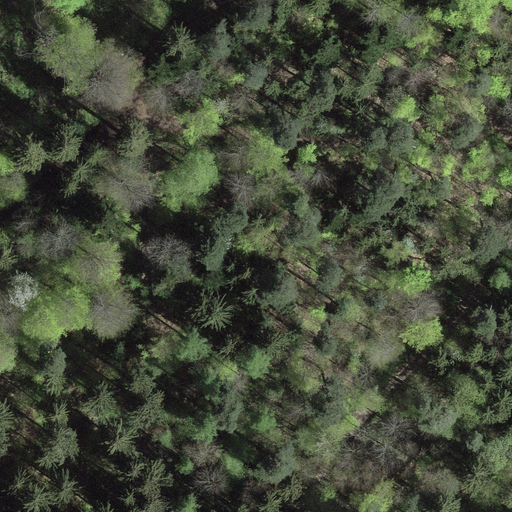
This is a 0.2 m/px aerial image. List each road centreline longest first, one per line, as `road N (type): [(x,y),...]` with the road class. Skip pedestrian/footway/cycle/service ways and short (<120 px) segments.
road 1 (track): [(117,107),(0,223)]
road 2 (track): [(218,0),(159,43),(117,107)]
